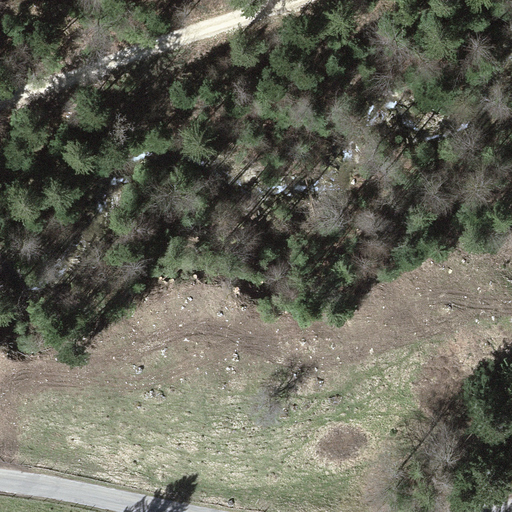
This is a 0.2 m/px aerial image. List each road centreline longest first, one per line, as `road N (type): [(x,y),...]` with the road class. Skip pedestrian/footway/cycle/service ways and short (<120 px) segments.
road 1 (track): [(0,99),(296,0)]
road 2 (tertiary): [(172,511),(0,479)]
